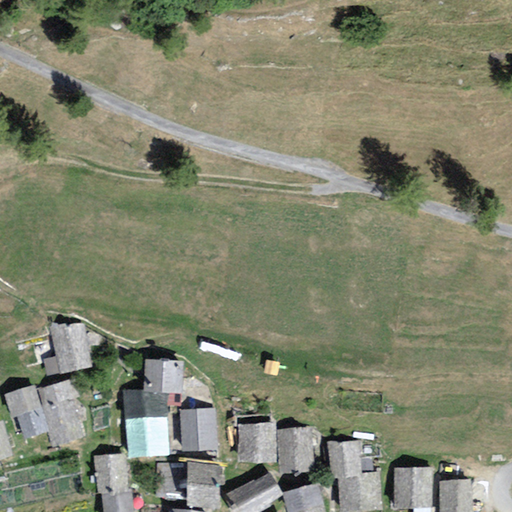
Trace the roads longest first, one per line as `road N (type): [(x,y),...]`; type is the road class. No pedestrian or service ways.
road 1 (track): [(511,231),(159,125),(0,55)]
road 2 (track): [(357,184),(312,189),(149,177),(0,154)]
